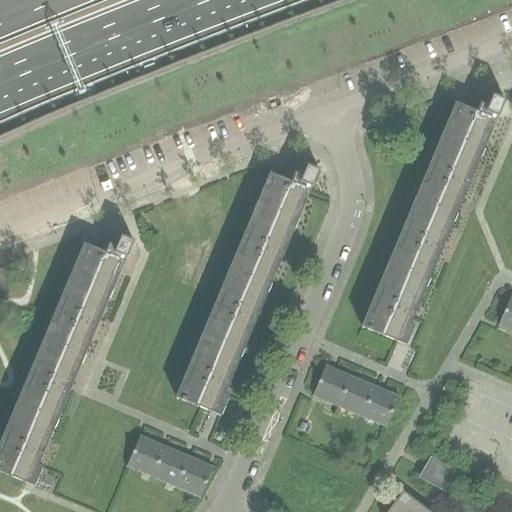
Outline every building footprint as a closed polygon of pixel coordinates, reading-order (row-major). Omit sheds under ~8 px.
[(455,104),(361,328),(406,347),(414,327),(409,325),(492,128),(495,122),(496,122),(506,98),(493,92),(488,106),(480,102),(476,113),(455,104)] [(269,175),(175,398),(220,418),(229,398),(224,395),(309,192),(310,193),(314,183),(319,172),(320,168),(309,163),(308,163),(302,176),(295,173),(291,184),(282,180),(269,175)] [(0,444),(0,473),(35,488),(43,468),(38,466),(123,263),(124,263),(133,243),(123,238),(123,235),(123,232),(127,230),(126,229),(94,241),(95,243),(97,242),(97,245),(97,246),(97,248),(96,251),(83,245),(0,444)] [(0,291),(10,288),(3,268),(0,269),(0,291)] [(511,300),(506,298),(495,326),(511,333),(511,300)] [(511,338),(493,330),(482,357),(503,367),(511,346),(511,338)] [(511,346),(503,367),(511,370),(511,346)] [(321,369),(309,396),(312,397),(331,405),(343,378),(321,369)] [(343,378),(331,405),(337,407),(352,414),(364,387),(343,378)] [(364,387),(352,414),(361,418),(374,423),(385,396),(364,387)] [(308,400),(296,428),(318,437),(329,410),(308,400)] [(329,410),(318,437),(339,446),(350,418),(329,410)] [(350,418),(339,446),(361,455),(372,428),(350,418)] [(135,439),(124,467),(126,467),(146,476),(157,449),(135,439)] [(157,449),(146,476),(151,478),(167,485),(178,457),(157,449)] [(178,457),(167,485),(175,488),(188,494),(200,466),(178,457)] [(441,491),(452,472),(430,460),(420,478),(441,491)] [(122,471),(111,498),(132,508),(144,480),(122,471)] [(144,480),(132,508),(142,511),(155,511),(165,489),(144,480)] [(165,489),(155,511),(180,511),(187,498),(165,489)] [(388,511),(415,511),(420,506),(403,493),(389,511),(388,511)]
